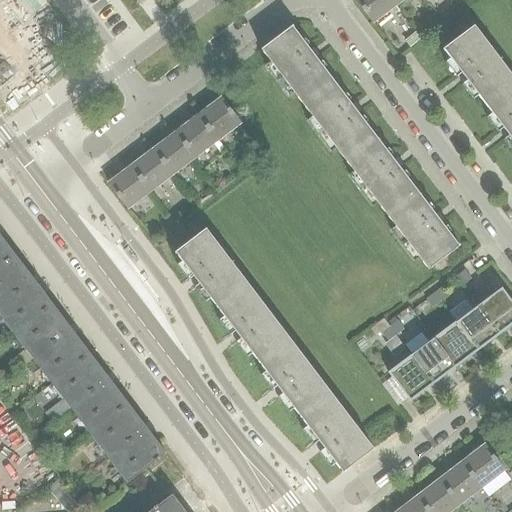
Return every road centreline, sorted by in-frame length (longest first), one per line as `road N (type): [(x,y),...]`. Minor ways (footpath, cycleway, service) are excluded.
road 1 (residential): [(511,246),(320,0)]
road 2 (tertiary): [(284,511),(105,278)]
road 3 (residential): [(329,511),(511,376)]
road 4 (residential): [(289,0),(146,105)]
road 5 (residential): [(146,105),(37,187)]
road 6 (residential): [(66,0),(146,105)]
